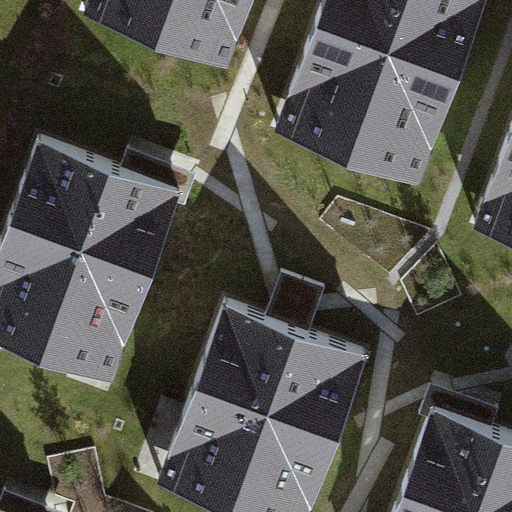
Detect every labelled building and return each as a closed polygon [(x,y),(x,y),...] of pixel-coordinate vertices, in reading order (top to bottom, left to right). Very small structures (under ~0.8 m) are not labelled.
[(87,0),(87,3),(223,55),(244,0),(87,0)] [(325,0),(280,121),(417,173),(482,0),(325,0)] [(511,126),(473,228),(511,242),(511,126)] [(41,135),(0,246),(0,330),(110,371),(178,185),(41,135)] [(228,303),(161,479),(248,511),(304,511),(365,355),(228,303)] [(511,511),(511,437),(431,407),(391,511),(511,511)] [(0,511),(33,511),(0,500),(0,511)]
